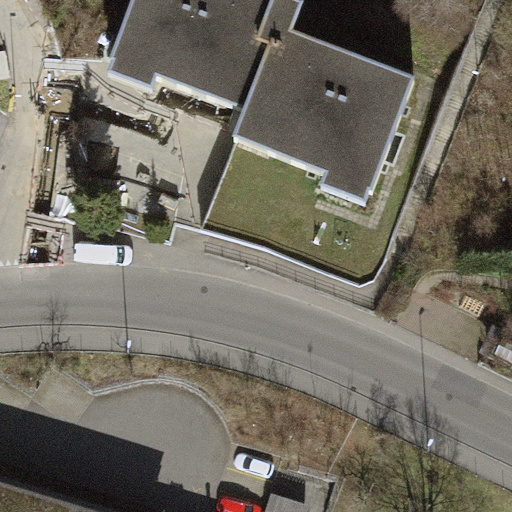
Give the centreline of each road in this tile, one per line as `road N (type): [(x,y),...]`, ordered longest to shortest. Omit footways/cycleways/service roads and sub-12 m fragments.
road 1 (tertiary): [(26,296),(175,302),(296,334),(511,436)]
road 2 (residential): [(26,296),(46,133),(30,0)]
